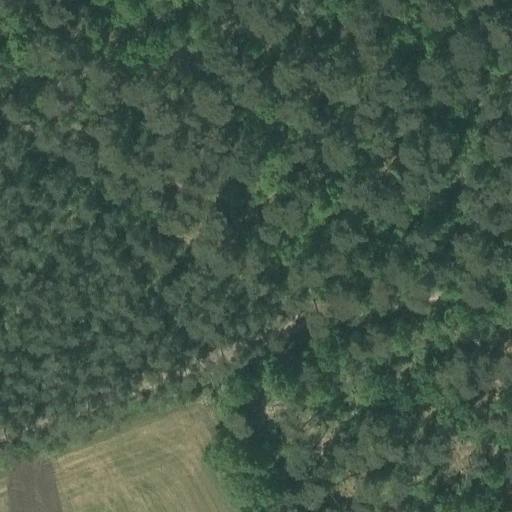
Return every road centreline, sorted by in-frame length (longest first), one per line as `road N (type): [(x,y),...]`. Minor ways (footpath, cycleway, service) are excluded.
road 1 (track): [(0,439),(282,332),(511,282)]
road 2 (track): [(511,189),(471,210),(447,193),(307,172),(251,217)]
